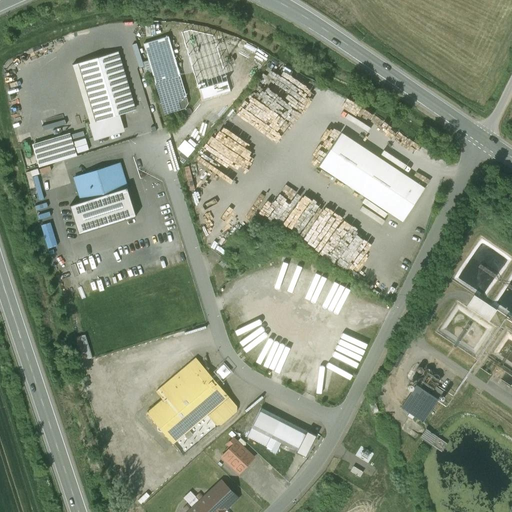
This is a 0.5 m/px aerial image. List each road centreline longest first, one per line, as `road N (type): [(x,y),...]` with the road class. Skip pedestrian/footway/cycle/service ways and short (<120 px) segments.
road 1 (residential): [(343,421),(235,360),(160,142)]
road 2 (residential): [(482,137),(343,421)]
road 3 (secondary): [(273,0),(482,137)]
road 4 (secondary): [(0,275),(78,511)]
road 5 (unknown): [(392,321),(511,404)]
